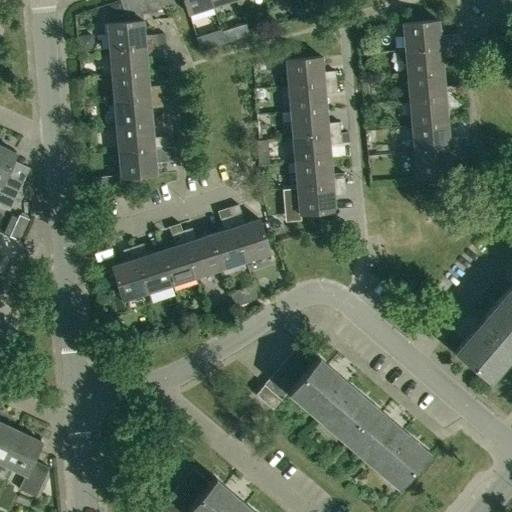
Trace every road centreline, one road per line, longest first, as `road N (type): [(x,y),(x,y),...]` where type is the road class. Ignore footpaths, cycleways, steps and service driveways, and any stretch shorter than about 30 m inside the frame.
road 1 (residential): [(409,359),(330,294),(292,303),(156,380)]
road 2 (residential): [(300,511),(156,380)]
road 3 (residential): [(63,240),(240,191)]
road 4 (residential): [(409,359),(511,239)]
road 5 (residential): [(76,394),(63,240)]
road 6 (residential): [(53,140),(43,0)]
road 7 (residential): [(511,444),(409,359)]
